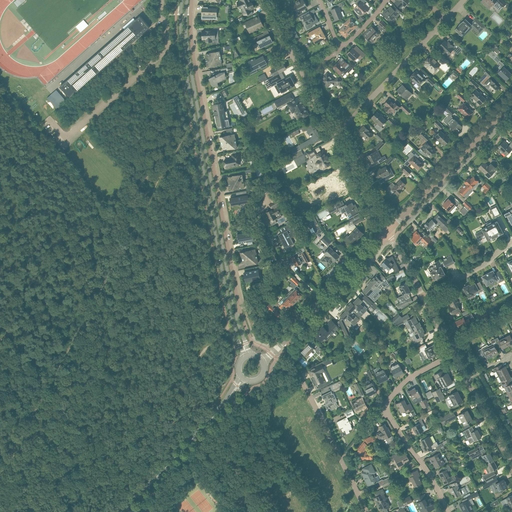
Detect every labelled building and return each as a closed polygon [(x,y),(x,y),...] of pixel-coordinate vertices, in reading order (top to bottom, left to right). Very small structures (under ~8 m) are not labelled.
[(240,0),(240,1),(237,2),(240,8),(241,8),(240,7),(251,3),(251,2),(249,0),(240,0)] [(306,11),(305,8),(307,7),(303,0),(300,0),(299,1),(298,0),(296,1),(296,2),(292,4),(295,9),(292,11),(295,18),(306,12),(306,11)] [(354,9),(357,12),(361,16),(364,13),(365,13),(370,8),(364,3),(366,1),(364,0),(357,0),(355,3),(357,4),(356,5),(357,6),(354,9)] [(410,0),(409,0),(396,0),(394,3),(400,8),(403,5),(404,6),(410,0)] [(482,0),(481,2),(485,5),(488,9),(493,4),(500,10),(499,10),(499,11),(505,4),(500,0),(482,0)] [(251,3),(240,7),(241,8),(244,15),(245,14),(246,17),(252,14),(250,10),(254,8),(251,2),(251,3)] [(343,17),(339,7),(342,6),(341,2),(335,5),(336,8),(331,10),(333,15),(335,19),(335,20),(343,17)] [(400,12),(398,10),(394,6),(392,8),(391,7),(386,12),(385,11),(382,14),(391,22),(391,21),(395,17),(400,12)] [(216,9),(217,9),(217,8),(211,8),(207,8),(202,8),(202,9),(202,13),(204,13),(204,14),(204,16),(204,19),(205,19),(210,19),(211,19),(211,16),(216,16),(216,15),(216,12),(216,9)] [(302,15),(299,17),(301,20),(304,18),(307,24),(305,25),(307,29),(312,27),(311,26),(315,23),(316,24),(319,22),(317,19),(314,15),(313,15),(312,14),(311,14),(309,11),(302,15)] [(70,98),(150,27),(140,16),(60,86),(70,98)] [(258,16),(245,22),(250,33),(263,27),(258,16)] [(347,21),(343,24),(345,26),(340,30),(341,31),(340,32),(344,36),(345,35),(346,36),(348,35),(350,33),(349,33),(351,31),(353,28),(352,27),(355,24),(350,18),(347,21)] [(465,19),(455,29),(458,33),(461,35),(472,24),(480,32),(484,28),(485,26),(480,21),(476,18),(470,24),(465,19)] [(81,31),(89,25),(84,19),(76,26),(81,31)] [(290,21),(286,23),(289,29),(291,33),(294,38),(298,36),(295,31),(293,27),(290,21)] [(379,25),(375,30),(377,32),(379,29),(378,28),(380,26),(385,31),(389,27),(383,22),(382,21),(379,24),(379,25)] [(320,27),(315,29),(308,33),(310,36),(314,33),(316,37),(312,39),(315,44),(326,38),(320,27)] [(372,27),(363,35),(367,39),(371,43),(372,43),(374,41),(374,40),(373,39),(376,37),(378,37),(380,35),(379,34),(379,33),(379,34),(377,32),(375,30),(372,27)] [(206,31),(202,31),(202,33),(202,34),(202,35),(203,37),(202,37),(202,39),(206,39),(206,42),(210,42),(211,42),(211,39),(218,38),(218,30),(214,30),(211,31),(211,30),(209,30),(209,31),(207,31),(207,30),(206,31)] [(506,31),(502,34),(508,39),(511,36),(506,31)] [(253,45),(258,43),(261,48),(273,42),(268,33),(264,35),(263,33),(250,39),(253,45)] [(441,51),(438,55),(440,57),(441,55),(442,56),(444,56),(445,55),(446,54),(447,55),(452,49),(454,48),(459,52),(461,51),(463,53),(465,52),(462,49),(461,48),(457,44),(453,41),(451,44),(448,41),(447,43),(446,42),(444,40),(441,44),(440,44),(439,45),(439,46),(438,47),(441,49),(440,50),(441,51)] [(493,43),(489,47),(495,52),(498,48),(493,43)] [(357,57),(360,59),(364,54),(358,48),(356,51),(352,48),(350,51),(349,51),(347,52),(348,53),(347,54),(350,57),(349,58),(353,62),(357,57)] [(490,48),(486,52),(493,59),(498,63),(500,65),(498,67),(501,70),(498,73),(502,77),(506,80),(511,74),(508,71),(503,67),(505,65),(500,61),(501,59),(497,55),(490,48)] [(205,56),(206,61),(221,58),(224,57),(223,54),(220,55),(220,53),(219,51),(218,51),(209,53),(205,54),(206,56),(205,56)] [(263,56),(256,59),(255,58),(253,59),(252,59),(251,59),(251,60),(248,61),(248,62),(253,70),(253,71),(267,63),(263,56),(263,55),(263,56)] [(425,61),(423,64),(429,70),(431,68),(434,71),(439,67),(440,65),(446,71),(450,67),(442,59),(439,63),(437,61),(431,56),(429,59),(428,58),(425,61)] [(221,58),(206,61),(206,63),(207,67),(212,66),(212,67),(221,65),(222,64),(221,61),(222,61),(221,58)] [(338,62),(332,67),(340,75),(343,72),(345,74),(347,72),(348,73),(353,69),(343,60),(341,62),(339,60),(338,62)] [(286,69),(286,68),(286,67),(284,64),(283,63),(280,65),(280,64),(279,65),(279,66),(272,70),(274,75),(286,69)] [(484,65),(482,67),(485,71),(484,72),(487,75),(490,77),(492,74),(487,69),(484,65)] [(416,82),(413,86),(420,92),(422,89),(420,88),(421,86),(420,85),(425,80),(415,71),(410,77),(416,82)] [(213,76),(209,78),(213,87),(218,86),(217,80),(225,75),(225,72),(220,72),(217,74),(217,73),(213,74),(213,76)] [(332,83),(335,80),(332,77),(332,78),(327,73),(324,76),(325,77),(324,78),(322,77),(318,81),(322,84),(322,83),(327,87),(332,83)] [(261,83),(267,79),(264,74),(258,77),(261,83)] [(276,75),(268,79),(271,84),(274,83),(276,81),(277,83),(277,84),(274,85),(278,93),(281,92),(282,92),(283,92),(283,93),(287,91),(287,89),(295,85),(292,79),(291,78),(290,76),(285,79),(282,81),(279,74),(276,75)] [(494,83),(490,78),(490,77),(487,75),(480,82),(483,85),(484,84),(489,89),(489,88),(494,93),(499,87),(494,83)] [(427,79),(433,85),(436,82),(429,76),(427,79)] [(472,79),(469,82),(476,89),(479,86),(472,79)] [(400,93),(401,95),(406,99),(412,94),(402,85),(397,90),(399,92),(398,92),(400,94),(400,93)] [(423,97),(416,90),(413,93),(420,100),(423,97)] [(485,99),(476,90),(470,96),(480,105),(485,99)] [(305,107),(303,105),(303,104),(303,105),(299,98),(293,101),(292,99),(293,99),(290,93),(274,102),(277,107),(281,105),(282,107),(288,104),(292,112),(295,110),(299,119),(308,114),(304,107),(305,107)] [(466,99),(460,93),(457,96),(463,102),(466,99)] [(388,113),(391,110),(394,113),(399,107),(395,103),(394,104),(389,99),(384,104),(387,106),(384,109),(388,113)] [(222,103),(213,104),(214,111),(216,110),(216,112),(215,112),(218,128),(230,126),(227,111),(225,111),(224,106),(223,107),(223,106),(222,106),(222,103)] [(473,112),(463,103),(458,109),(467,118),(473,112)] [(411,111),(403,104),(400,107),(408,114),(409,115),(411,113),(410,112),(411,111)] [(447,105),(444,108),(451,115),(454,112),(447,105)] [(377,123),(374,127),(380,132),(383,128),(381,126),(386,121),(377,112),(371,118),(377,123)] [(450,115),(444,121),(449,126),(452,128),(453,129),(453,130),(455,131),(456,132),(462,126),(458,123),(452,118),(450,115)] [(396,123),(390,118),(387,121),(393,126),(394,124),(395,125),(396,123),(395,123),(396,123)] [(436,121),(434,123),(440,129),(442,126),(436,121)] [(300,127),(288,133),(291,138),(300,133),(298,131),(301,129),(303,132),(307,130),(308,133),(309,134),(311,137),(310,137),(311,139),(291,150),(293,154),(291,155),(293,159),(296,158),(303,154),(301,149),(315,142),(319,140),(318,138),(320,137),(316,129),(313,130),(311,127),(312,127),(313,126),(311,122),(309,123),(306,124),(300,127)] [(368,140),(373,135),(368,131),(368,130),(364,126),(358,131),(363,136),(364,135),(366,137),(366,138),(368,140)] [(449,140),(440,131),(435,136),(444,145),(449,140)] [(423,132),(420,135),(426,141),(429,138),(423,132)] [(381,141),(384,138),(378,133),(375,136),(381,141)] [(235,137),(234,134),(233,134),(228,135),(226,135),(225,135),(225,136),(219,137),(220,141),(221,143),(236,141),(236,139),(236,137),(235,137)] [(402,138),(398,142),(404,147),(408,143),(402,138)] [(237,144),(236,141),(221,143),(222,148),(223,150),(227,149),(229,149),(230,149),(236,148),(235,148),(237,148),(237,145),(237,144)] [(378,150),(384,144),(381,141),(375,148),(378,150)] [(511,150),(511,141),(511,142),(510,144),(508,146),(507,145),(507,144),(504,141),(498,147),(500,149),(499,150),(500,153),(502,152),(506,156),(511,150)] [(425,143),(420,148),(423,150),(421,153),(423,155),(424,155),(425,156),(427,156),(428,155),(430,157),(435,151),(432,148),(431,147),(426,143),(425,143)] [(306,153),(303,154),(306,159),(309,157),(310,159),(314,156),(316,160),(316,161),(315,161),(315,162),(315,163),(315,164),(316,165),(316,166),(317,166),(318,166),(319,167),(320,167),(322,170),(330,165),(328,161),(329,161),(325,155),(322,150),(317,153),(314,149),(306,153)] [(414,149),(411,152),(414,155),(415,154),(418,157),(420,155),(414,149)] [(370,154),(366,157),(369,164),(371,163),(372,163),(373,162),(375,161),(377,160),(379,163),(386,159),(385,156),(381,158),(377,151),(370,154)] [(239,165),(238,159),(240,159),(239,153),(232,155),(233,159),(224,161),(225,166),(225,168),(239,165)] [(303,154),(296,158),(299,164),(305,161),(305,160),(306,159),(303,154)] [(388,165),(395,157),(393,155),(392,157),(391,156),(385,162),(388,165)] [(423,164),(420,161),(414,155),(408,161),(418,170),(423,164)] [(484,162),(478,168),(485,174),(485,175),(489,179),(495,173),(494,172),(497,169),(491,164),(489,166),(484,162)] [(411,170),(406,165),(402,170),(407,175),(411,170)] [(379,170),(374,173),(378,180),(379,179),(381,183),(390,177),(389,174),(386,167),(379,170)] [(338,171),(325,178),(330,187),(333,185),(337,191),(334,193),(336,197),(349,190),(345,183),(346,182),(344,179),(343,180),(338,171)] [(228,179),(227,179),(228,184),(244,181),(242,174),(232,176),(228,177),(228,179)] [(470,180),(468,178),(464,182),(465,183),(473,190),(479,183),(478,181),(473,176),(470,180)] [(405,185),(402,181),(400,180),(395,186),(391,189),(397,195),(401,191),(400,190),(405,185)] [(244,181),(228,184),(229,186),(228,186),(229,190),(234,189),(234,190),(244,188),(244,184),(244,181)] [(486,182),(482,186),(485,189),(483,191),(486,194),(492,188),(486,182)] [(473,190),(465,183),(462,186),(463,187),(459,192),(463,196),(466,198),(466,197),(466,198),(467,197),(468,196),(469,195),(473,191),(473,190)] [(240,196),(230,198),(232,205),(239,204),(240,204),(248,202),(247,195),(240,196)] [(256,201),(259,206),(264,203),(262,198),(256,201)] [(449,199),(442,205),(446,209),(448,211),(450,212),(454,208),(456,206),(454,204),(452,202),(451,201),(449,199)] [(265,213),(262,215),(267,223),(270,221),(272,225),(277,223),(276,220),(275,221),(274,220),(276,218),(281,215),(278,209),(282,207),(280,204),(278,200),(270,204),(270,205),(272,208),(269,210),(269,209),(264,211),(265,213)] [(340,207),(343,213),(346,212),(348,216),(352,213),(352,215),(359,211),(355,204),(353,205),(352,202),(347,205),(346,204),(344,205),(342,200),(326,208),(329,213),(340,207)] [(468,211),(469,211),(472,208),(465,201),(462,204),(464,207),(468,211)] [(494,218),(502,214),(497,204),(489,208),(494,218)] [(359,213),(348,219),(350,222),(352,221),(357,218),(361,217),(359,213)] [(427,222),(424,225),(425,226),(427,228),(430,231),(432,233),(432,232),(433,233),(439,226),(443,229),(445,227),(447,230),(450,227),(446,223),(440,217),(437,214),(432,219),(428,223),(427,222)] [(314,216),(309,219),(317,234),(322,231),(314,216)] [(497,221),(481,229),(482,230),(475,234),(477,239),(485,235),(488,241),(503,233),(497,221)] [(282,242),(285,248),(294,244),(291,238),(297,235),(291,223),(286,226),(278,230),(281,234),(278,235),(281,241),(281,242),(282,242)] [(458,227),(455,230),(459,234),(461,236),(464,233),(458,227)] [(353,231),(349,236),(347,235),(344,238),(351,244),(353,242),(354,243),(363,234),(357,228),(353,231)] [(413,237),(412,239),(414,242),(413,243),(416,245),(417,244),(417,245),(420,242),(425,246),(427,244),(430,240),(425,235),(422,232),(419,234),(417,232),(414,235),(415,236),(414,237),(413,237)] [(243,233),(237,234),(238,239),(239,241),(239,243),(247,242),(247,246),(253,245),(252,241),(254,241),(252,234),(243,233)] [(331,241),(325,236),(321,240),(327,245),(331,241)] [(431,239),(432,240),(426,246),(429,249),(435,243),(438,241),(433,237),(431,239)] [(325,254),(320,259),(321,261),(328,267),(333,261),(334,262),(339,256),(330,247),(324,253),(325,254)] [(291,258),(289,259),(291,264),(293,263),(295,266),(300,264),(302,263),(302,264),(306,262),(306,263),(310,261),(305,251),(305,252),(303,248),(298,251),(296,252),(296,253),(294,254),(295,256),(291,258)] [(246,251),(240,252),(241,256),(242,259),(257,256),(256,252),(255,249),(245,251),(246,251)] [(257,256),(242,259),(243,263),(244,265),(248,264),(258,263),(257,256)] [(399,270),(392,256),(387,259),(387,258),(380,265),(389,270),(392,267),(395,273),(399,270)] [(439,260),(433,264),(434,266),(433,267),(432,266),(428,269),(430,272),(434,280),(437,279),(437,280),(444,276),(444,275),(445,274),(443,270),(443,269),(442,267),(445,266),(446,267),(454,263),(450,256),(442,260),(443,262),(440,263),(439,260)] [(257,270),(244,273),(246,282),(254,281),(254,279),(259,278),(257,270)] [(484,281),(486,286),(490,284),(490,285),(492,285),(494,285),(495,283),(495,282),(497,281),(498,283),(505,280),(503,275),(502,276),(500,271),(494,274),(492,271),(482,276),(484,281)] [(376,276),(371,280),(377,286),(374,290),(377,293),(380,289),(381,290),(384,287),(385,286),(387,288),(391,285),(387,279),(386,280),(384,278),(385,278),(381,274),(379,277),(379,278),(378,278),(376,276)] [(292,281),(290,284),(294,288),(299,283),(295,279),(296,279),(293,276),(293,277),(291,278),(290,279),(292,281)] [(368,286),(363,291),(368,295),(369,294),(372,298),(373,297),(375,295),(376,296),(378,294),(377,293),(374,290),(377,286),(371,280),(367,285),(368,286)] [(402,296),(398,298),(398,299),(400,303),(405,300),(404,300),(410,297),(408,293),(411,292),(410,290),(408,286),(408,287),(406,283),(404,284),(404,283),(400,285),(400,286),(399,286),(404,295),(402,296)] [(464,289),(462,290),(465,294),(466,297),(467,296),(468,298),(469,298),(470,299),(474,296),(474,295),(473,294),(478,291),(478,292),(484,290),(482,287),(480,283),(475,285),(475,283),(469,286),(469,285),(463,288),(464,289)] [(291,290),(285,297),(293,305),(302,296),(301,295),(302,295),(299,292),(301,290),(298,286),(296,289),(295,290),(293,292),(292,291),(291,290)] [(364,294),(361,297),(370,306),(374,303),(364,294)] [(452,297),(447,299),(451,305),(448,307),(452,314),(456,312),(460,310),(458,307),(460,306),(458,303),(459,303),(462,301),(459,297),(456,298),(455,295),(452,297)] [(291,308),(293,305),(285,297),(279,303),(281,305),(279,307),(281,309),(283,307),(287,310),(290,307),(291,308)] [(364,306),(363,307),(360,304),(363,301),(359,297),(352,303),(351,302),(348,305),(357,314),(360,317),(367,310),(366,309),(367,308),(364,306)] [(402,302),(397,305),(398,308),(403,306),(404,308),(409,304),(409,303),(412,302),(411,298),(407,300),(402,302)] [(360,317),(357,314),(348,305),(345,308),(346,310),(339,316),(345,321),(347,319),(354,326),(361,318),(360,317)] [(274,309),(271,311),(277,317),(280,314),(277,311),(278,311),(275,308),(274,309)] [(398,314),(391,320),(397,326),(404,322),(411,318),(410,316),(408,313),(401,316),(398,314)] [(411,318),(404,322),(407,326),(409,325),(411,327),(413,331),(421,327),(419,322),(420,322),(416,313),(411,315),(410,316),(411,318)] [(475,320),(472,313),(456,321),(459,328),(475,320)] [(397,327),(388,318),(389,319),(385,322),(392,329),(396,325),(397,327)] [(347,333),(340,319),(337,322),(343,334),(347,333)] [(332,321),(327,325),(328,326),(325,329),(323,326),(314,335),(322,342),(324,338),(326,340),(334,332),(339,327),(332,321)] [(415,335),(412,336),(415,343),(423,339),(421,336),(425,334),(421,327),(413,331),(415,335)] [(508,346),(504,338),(499,340),(497,337),(494,339),(499,348),(501,346),(503,349),(508,346)] [(492,344),(488,346),(493,356),(498,353),(496,349),(499,348),(494,339),(490,341),(492,344)] [(303,350),(301,352),(304,355),(302,356),(306,360),(310,357),(309,356),(312,353),(311,352),(314,349),(311,346),(307,343),(304,346),(302,349),(303,350)] [(429,358),(438,353),(434,347),(432,347),(432,346),(427,348),(425,344),(417,348),(419,352),(422,351),(426,359),(429,358)] [(479,354),(478,354),(478,355),(480,359),(486,356),(487,358),(493,356),(488,346),(487,345),(481,348),(481,349),(478,350),(479,352),(479,354)] [(396,356),(393,352),(392,352),(390,354),(396,361),(398,358),(396,356)] [(345,363),(343,359),(342,356),(341,354),(334,358),(335,361),(334,361),(335,364),(337,364),(339,365),(340,366),(345,363)] [(315,370),(310,372),(313,379),(312,380),(315,385),(319,383),(320,382),(319,380),(324,378),(321,373),(324,371),(322,367),(331,362),(332,362),(330,358),(329,359),(314,366),(315,370)] [(390,367),(392,372),(395,377),(403,373),(398,363),(390,367)] [(493,369),(494,371),(495,372),(496,371),(497,373),(498,376),(508,372),(505,366),(502,368),(501,365),(493,369)] [(383,368),(381,370),(375,373),(380,383),(388,378),(383,368)] [(443,371),(434,375),(436,379),(438,378),(441,384),(442,387),(448,385),(452,382),(451,382),(449,377),(447,373),(444,374),(443,371)] [(508,379),(511,377),(508,372),(498,376),(501,382),(500,382),(500,383),(501,385),(509,381),(508,379)] [(341,381),(333,384),(336,389),(343,386),(341,381)] [(511,390),(511,383),(511,384),(509,381),(501,385),(503,388),(504,388),(507,393),(511,390)] [(360,396),(361,395),(362,397),(362,398),(364,397),(363,394),(364,394),(358,382),(355,384),(360,396)] [(370,383),(364,386),(366,391),(368,396),(377,392),(375,387),(372,382),(370,383)] [(407,391),(410,396),(411,396),(413,400),(420,396),(417,390),(416,390),(415,388),(412,389),(412,388),(407,391)] [(434,398),(442,394),(439,388),(432,392),(434,398)] [(335,408),(334,407),(338,405),(336,402),(337,401),(334,393),(333,394),(331,391),(321,396),(323,400),(324,400),(325,401),(324,402),(326,404),(324,405),(326,409),(329,408),(330,408),(331,410),(335,408)] [(457,391),(448,396),(450,399),(452,403),(453,406),(462,401),(461,400),(462,400),(461,397),(460,398),(457,391)] [(442,394),(434,398),(436,401),(437,402),(445,398),(442,394)] [(362,397),(356,400),(356,399),(351,401),(356,412),(363,408),(364,410),(367,408),(362,398),(362,397)] [(413,409),(410,403),(407,405),(404,399),(396,404),(400,413),(405,410),(407,413),(413,409)] [(426,399),(420,402),(424,409),(429,406),(426,399)] [(462,421),(464,424),(463,425),(465,429),(469,426),(468,423),(472,420),(471,419),(472,419),(471,416),(470,417),(467,410),(459,415),(461,418),(460,418),(462,421)] [(453,411),(446,415),(439,419),(443,425),(450,421),(456,418),(453,411)] [(424,425),(421,419),(429,415),(428,412),(418,418),(419,420),(416,422),(417,424),(412,427),(416,434),(424,430),(422,427),(424,425)] [(339,426),(338,427),(340,430),(340,429),(342,433),(345,432),(346,435),(350,433),(349,431),(353,429),(351,426),(352,425),(349,420),(349,421),(347,417),(341,420),(337,422),(339,426)] [(387,438),(389,442),(394,440),(388,427),(387,428),(385,424),(379,427),(382,432),(380,433),(379,432),(376,434),(379,440),(384,438),(385,439),(387,438)] [(464,430),(463,431),(467,438),(472,435),(475,441),(477,440),(481,437),(479,433),(478,434),(476,430),(475,431),(472,426),(469,428),(464,430)] [(376,440),(377,439),(376,436),(374,437),(374,435),(366,439),(366,440),(364,443),(363,442),(357,450),(362,460),(373,459),(372,453),(367,454),(365,450),(370,444),(376,441),(376,440)] [(439,448),(441,447),(449,443),(447,440),(443,442),(444,442),(438,445),(436,442),(432,444),(428,437),(420,441),(423,445),(421,446),(425,452),(430,450),(429,449),(431,448),(431,449),(432,448),(435,446),(435,447),(437,449),(439,448)] [(442,459),(440,455),(442,454),(439,448),(437,449),(431,453),(433,456),(430,457),(435,468),(448,461),(445,457),(442,459)] [(473,450),(468,452),(472,460),(478,456),(480,459),(482,458),(486,464),(493,460),(489,452),(486,453),(484,449),(480,451),(480,450),(479,451),(477,448),(473,450)] [(398,453),(394,456),(391,457),(393,460),(395,459),(399,468),(409,463),(405,454),(400,456),(398,453)] [(488,474),(483,477),(485,481),(486,481),(487,483),(490,481),(491,480),(491,478),(492,478),(496,475),(494,471),(494,472),(493,470),(497,468),(493,460),(486,464),(483,465),(487,473),(488,474)] [(444,471),(439,473),(440,473),(441,476),(444,484),(448,482),(449,483),(456,479),(454,474),(449,476),(447,472),(451,470),(448,464),(447,465),(442,468),(444,471)] [(377,482),(373,473),(375,472),(371,465),(363,469),(364,472),(361,473),(364,478),(366,480),(365,481),(368,486),(377,482)] [(418,477),(420,476),(417,470),(407,475),(411,482),(412,481),(414,487),(422,483),(420,479),(420,478),(419,478),(418,477)] [(381,486),(382,485),(391,481),(390,480),(389,477),(383,480),(382,479),(378,481),(381,486)] [(498,482),(491,486),(494,492),(498,489),(499,492),(500,491),(502,490),(502,489),(507,486),(503,479),(499,482),(498,482)] [(452,486),(449,488),(450,491),(452,490),(453,493),(455,497),(460,495),(461,494),(462,496),(467,493),(464,487),(459,489),(457,486),(459,485),(457,481),(455,482),(451,484),(452,486)] [(258,511),(246,489),(231,497),(239,511),(258,511)] [(376,497),(374,498),(380,511),(384,510),(385,511),(388,511),(386,508),(390,507),(383,493),(385,493),(383,489),(379,491),(375,493),(376,497)] [(470,495),(467,496),(469,500),(472,498),(479,495),(477,491),(470,495)] [(427,511),(435,508),(430,498),(427,499),(425,494),(414,499),(420,511),(427,511)] [(403,506),(413,502),(410,495),(400,500),(403,506)] [(511,495),(506,498),(500,501),(504,507),(509,504),(510,507),(511,510),(511,509),(511,495)] [(462,503),(459,505),(461,509),(463,508),(464,511),(470,511),(473,511),(468,500),(467,498),(461,501),(462,503)]
